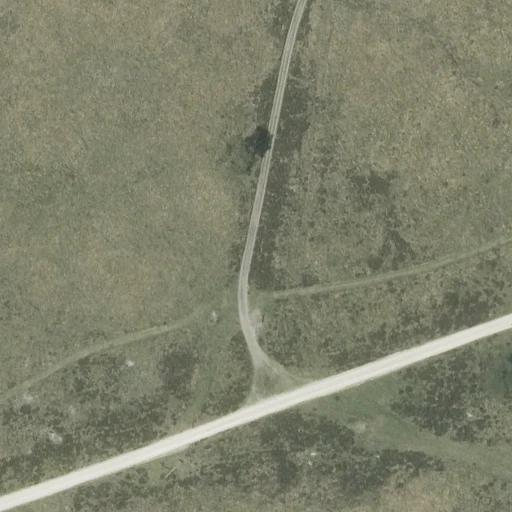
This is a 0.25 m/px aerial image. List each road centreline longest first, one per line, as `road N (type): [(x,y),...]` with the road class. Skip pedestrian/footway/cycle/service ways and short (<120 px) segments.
road 1 (unknown): [(0,396),(74,358),(241,306),(511,249)]
road 2 (track): [(299,0),(239,295),(250,344),(296,397)]
road 3 (track): [(296,397),(0,504)]
road 4 (track): [(511,319),(296,397)]
